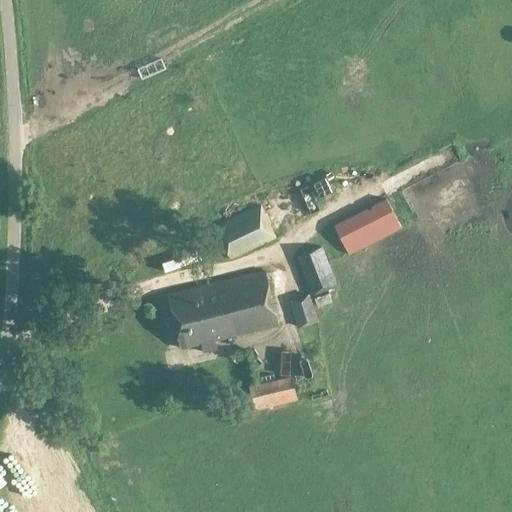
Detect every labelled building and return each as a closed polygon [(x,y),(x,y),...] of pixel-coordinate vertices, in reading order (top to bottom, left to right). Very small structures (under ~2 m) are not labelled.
[(445,191),(470,181),(466,169),(440,180),(445,191)] [(257,185),(264,213),(297,206),(291,177),(257,185)] [(401,228),(386,199),(334,226),(349,254),(401,228)] [(230,261),(276,239),(260,206),(214,228),(230,261)] [(306,283),(330,274),(316,235),(292,243),(306,283)] [(265,272),(216,284),(229,337),(278,325),(265,272)] [(229,337),(216,284),(167,295),(180,349),(201,343),(203,352),(216,349),(214,340),(229,337)] [(291,315),(311,310),(305,284),(285,289),(291,315)] [(249,386),(255,411),(297,401),(291,376),(249,386)]
